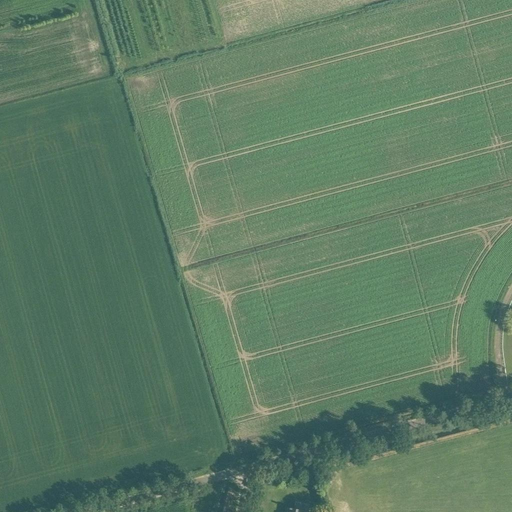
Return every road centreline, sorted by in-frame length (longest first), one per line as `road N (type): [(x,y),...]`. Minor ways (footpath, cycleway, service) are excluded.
road 1 (unclassified): [(249,466),(511,399)]
road 2 (unclassified): [(249,466),(78,511)]
